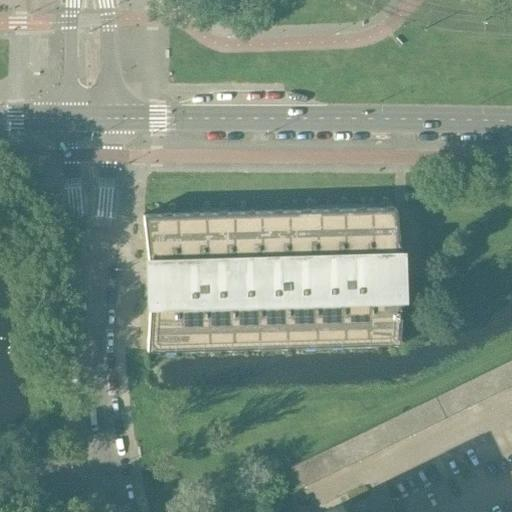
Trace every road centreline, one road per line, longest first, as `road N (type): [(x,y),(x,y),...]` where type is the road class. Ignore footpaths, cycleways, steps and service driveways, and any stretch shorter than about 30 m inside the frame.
road 1 (secondary): [(108,119),(511,123)]
road 2 (residential): [(84,338),(108,119)]
road 3 (residential): [(67,119),(84,338)]
road 4 (residential): [(84,338),(104,474)]
